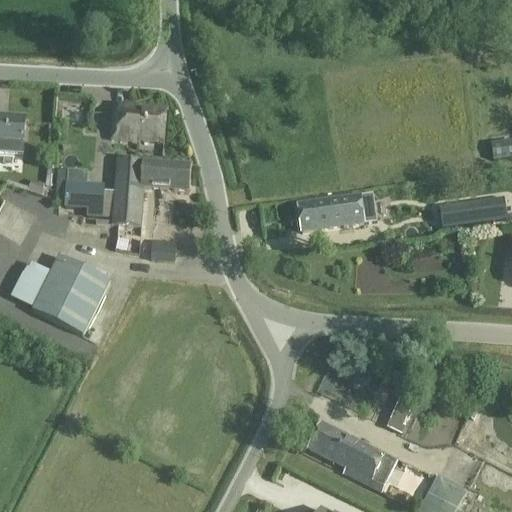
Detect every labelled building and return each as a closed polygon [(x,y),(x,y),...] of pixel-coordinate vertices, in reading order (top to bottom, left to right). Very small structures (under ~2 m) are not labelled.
[(114,106),(112,141),(164,144),(166,110),(114,106)] [(0,151),(23,153),(25,123),(0,120),(0,151)] [(57,188),(56,200),(65,201),(65,211),(87,212),(86,220),(102,221),(102,219),(112,220),(112,228),(142,231),(145,189),(189,193),(191,167),(116,161),(113,194),(104,193),(104,187),(66,184),(66,188),(57,188)] [(298,207),(302,234),(377,224),(373,197),(298,207)] [(503,200),(440,208),(443,231),(506,222),(503,200)] [(177,245),(152,243),(151,263),(175,265),(177,245)] [(59,258),(32,313),(84,338),(111,283),(59,258)] [(100,311),(91,325),(100,330),(109,316),(100,311)] [(401,394),(386,428),(401,435),(416,401),(401,394)] [(424,405),(421,410),(428,414),(431,408),(424,405)] [(369,488),(382,495),(397,465),(384,458),(385,457),(321,425),(307,451),(345,470),(343,475),(369,488)] [(419,511),(462,511),(470,498),(466,496),(468,492),(437,477),(437,478),(431,475),(428,480),(434,483),(419,511)]
